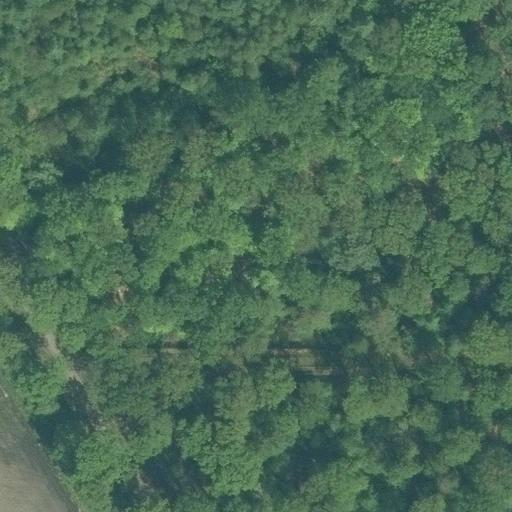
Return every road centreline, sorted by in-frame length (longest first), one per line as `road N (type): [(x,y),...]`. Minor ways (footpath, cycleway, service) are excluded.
road 1 (unclassified): [(0,260),(152,511)]
road 2 (track): [(511,366),(242,366)]
road 3 (track): [(242,366),(66,370)]
